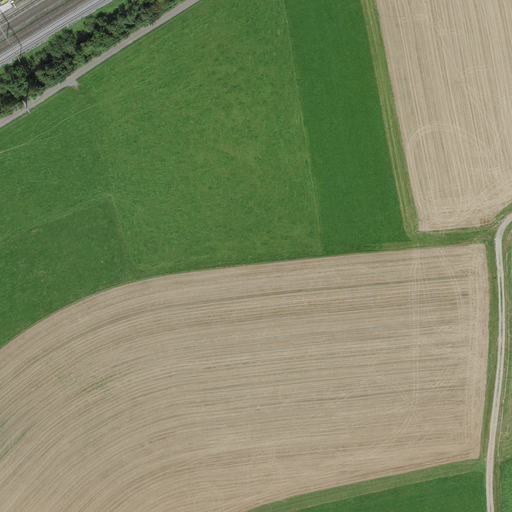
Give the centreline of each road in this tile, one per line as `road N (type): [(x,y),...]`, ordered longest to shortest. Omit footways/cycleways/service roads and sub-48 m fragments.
road 1 (track): [(68,81),(92,99),(129,247),(151,265),(499,238)]
road 2 (track): [(491,511),(505,326),(499,238),(511,223)]
road 3 (track): [(0,124),(196,0)]
